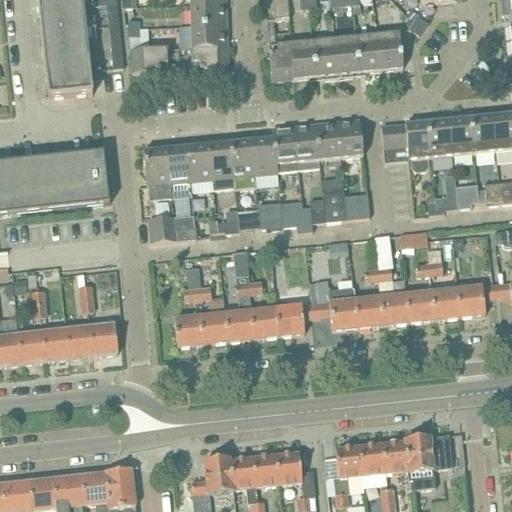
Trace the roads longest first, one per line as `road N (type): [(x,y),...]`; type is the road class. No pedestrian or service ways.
road 1 (residential): [(463,350),(142,383)]
road 2 (residential): [(243,120),(426,102),(484,31),(482,0)]
road 3 (residential): [(199,423),(469,394)]
road 4 (residential): [(142,383),(111,131)]
road 5 (residential): [(0,455),(149,440)]
road 6 (residential): [(18,0),(32,134)]
road 7 (residential): [(133,397),(0,406)]
road 8 (residential): [(111,131),(243,120)]
road 9 (residential): [(243,120),(240,0)]
